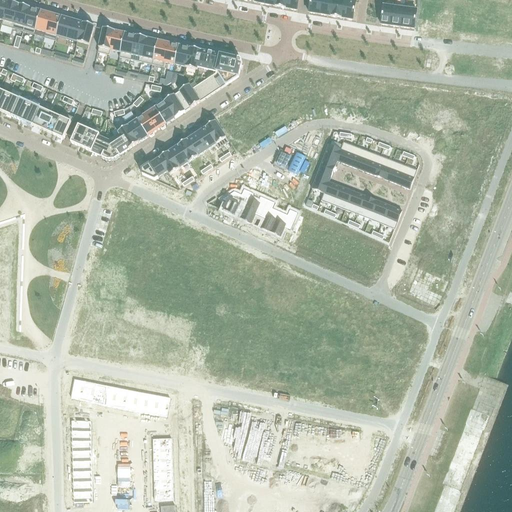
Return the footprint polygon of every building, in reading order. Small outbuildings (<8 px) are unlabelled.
[(9,2),(0,0),(0,20),(3,22),(4,22),(9,2)] [(276,0),(275,7),(286,9),(287,0),(276,0)] [(287,0),(286,9),(297,11),(299,0),(287,0)] [(311,0),(309,13),(321,15),(323,0),(311,0)] [(323,0),(321,15),(331,17),(333,0),(323,0)] [(333,0),(331,17),(342,19),(344,0),(333,0)] [(346,0),(344,0),(342,19),(353,20),(356,2),(346,0)] [(9,2),(4,22),(3,22),(2,26),(13,29),(20,5),(9,2)] [(30,8),(20,5),(13,29),(24,32),(30,8)] [(384,6),(381,25),(393,27),(395,8),(384,6)] [(41,11),(30,8),(24,32),(34,35),(41,11)] [(395,8),(393,27),(403,28),(406,9),(395,8)] [(406,9),(403,28),(414,29),(417,10),(406,9)] [(52,15),(41,11),(34,35),(45,38),(52,15)] [(62,18),(52,15),(45,38),(56,41),(57,37),(62,18)] [(511,24),(426,16),(425,29),(433,30),(433,32),(511,39),(511,24)] [(73,21),(62,18),(57,37),(68,40),(73,21)] [(84,24),(73,21),(68,40),(78,43),(84,24)] [(95,27),(84,24),(78,43),(77,47),(88,51),(95,27)] [(99,48),(98,53),(110,56),(111,51),(110,51),(115,32),(104,29),(99,48)] [(115,32),(110,51),(111,51),(121,53),(126,34),(115,32)] [(121,53),(120,58),(131,61),(136,37),(126,34),(121,53)] [(136,37),(131,61),(142,63),(147,39),(136,37)] [(147,39),(142,63),(153,66),(158,41),(147,39)] [(158,41),(153,66),(164,68),(165,63),(164,63),(169,44),(165,43),(164,41),(161,40),(159,42),(158,41)] [(169,44),(164,63),(165,63),(175,66),(180,46),(178,46),(178,44),(174,43),(173,45),(169,44)] [(180,46),(175,66),(186,68),(190,49),(180,46)] [(190,49),(186,68),(197,71),(198,68),(202,51),(190,49)] [(202,51),(198,68),(216,72),(220,55),(202,51)] [(220,55),(216,72),(216,73),(218,73),(226,86),(239,77),(242,63),(242,62),(242,61),(241,61),(241,60),(240,60),(220,55)] [(216,74),(213,77),(221,89),(226,86),(218,73),(216,73),(216,74)] [(14,74),(11,81),(15,83),(16,81),(17,82),(19,77),(14,74)] [(213,77),(208,80),(216,92),(221,89),(213,77)] [(208,80),(202,83),(211,96),(216,92),(208,80)] [(202,83),(197,86),(206,99),(211,96),(202,83)] [(180,92),(174,96),(185,112),(191,109),(201,102),(192,90),(190,86),(180,92)] [(197,86),(192,90),(201,102),(206,99),(197,86)] [(10,95),(0,90),(0,111),(2,113),(10,95)] [(20,100),(10,95),(2,113),(12,117),(20,100)] [(174,96),(165,102),(176,119),(185,112),(174,96)] [(22,122),(30,104),(20,100),(12,117),(22,122)] [(165,102),(156,108),(167,125),(176,119),(165,102)] [(33,126),(41,109),(30,104),(22,122),(33,126)] [(156,108),(146,114),(157,131),(161,129),(163,130),(166,128),(166,126),(167,125),(156,108)] [(43,131),(51,113),(41,109),(33,126),(43,131)] [(53,135),(61,118),(51,113),(43,131),(53,135)] [(137,120),(148,137),(149,136),(151,137),(154,135),(154,133),(157,131),(146,114),(137,120)] [(135,116),(125,123),(139,143),(148,137),(137,120),(135,116)] [(61,118),(53,135),(64,140),(72,123),(61,118)] [(81,122),(71,144),(82,148),(90,131),(92,126),(81,122)] [(216,122),(206,128),(217,144),(216,145),(219,149),(229,142),(216,122)] [(125,123),(116,129),(120,136),(120,135),(130,149),(139,143),(125,123)] [(206,128),(197,134),(208,150),(216,145),(217,144),(206,128)] [(90,131),(82,148),(92,153),(99,137),(100,135),(90,131)] [(197,134),(187,140),(198,157),(208,150),(197,134)] [(120,136),(110,142),(112,161),(115,161),(121,157),(120,156),(130,149),(120,135),(120,136)] [(99,137),(92,153),(103,157),(102,159),(108,161),(112,161),(110,142),(99,137)] [(187,140),(178,146),(189,163),(198,157),(187,140)] [(341,151),(337,162),(349,167),(356,148),(344,143),(341,150),(341,151)] [(178,146),(169,152),(180,169),(189,163),(178,146)] [(329,146),(320,168),(333,173),(337,162),(341,151),(341,150),(329,146)] [(356,148),(349,167),(361,171),(368,152),(356,148)] [(169,152),(160,159),(169,172),(168,172),(170,176),(180,169),(169,152)] [(368,152),(361,171),(373,176),(381,157),(368,152)] [(381,157),(373,176),(386,180),(393,162),(381,157)] [(160,159),(142,170),(143,175),(155,181),(156,180),(168,172),(169,172),(160,159)] [(393,162),(386,180),(398,185),(405,166),(393,162)] [(405,166),(398,185),(410,190),(417,171),(405,166)] [(320,168),(312,189),(324,194),(329,183),(333,173),(320,168)] [(258,180),(257,184),(262,187),(267,175),(262,172),(260,177),(258,180)] [(267,175),(262,187),(268,189),(273,177),(267,175)] [(273,177),(268,189),(273,192),(279,180),(273,177)] [(279,180),(273,192),(279,194),(284,182),(279,180)] [(284,182),(279,194),(284,197),(290,185),(284,182)] [(324,194),(321,201),(334,206),(341,188),(329,183),(324,194)] [(290,185),(284,197),(290,199),(295,187),(290,185)] [(295,187),(290,199),(295,202),(301,189),(295,187)] [(341,188),(334,206),(346,211),(353,192),(341,188)] [(301,189),(295,202),(301,204),(307,192),(301,189)] [(250,200),(251,200),(253,195),(245,191),(242,196),(235,193),(224,200),(228,202),(224,211),(235,216),(239,207),(246,210),(250,200)] [(353,192),(346,211),(358,216),(365,197),(353,192)] [(118,197),(115,210),(134,215),(136,206),(118,197)] [(365,197),(358,216),(370,220),(377,202),(365,197)] [(261,217),(268,201),(261,198),(259,204),(251,200),(250,200),(246,210),(241,219),(251,223),(255,214),(261,217)] [(271,232),(280,213),(272,210),(274,204),(268,201),(261,217),(266,219),(262,228),(271,232)] [(377,202),(370,220),(382,225),(390,206),(377,202)] [(390,206),(382,225),(395,230),(402,211),(390,206)] [(115,210),(112,221),(131,226),(134,215),(115,210)] [(288,217),(280,213),(271,232),(281,237),(285,227),(290,230),(297,214),(291,211),(288,217)] [(161,237),(169,221),(158,216),(151,232),(161,237)] [(112,221),(109,232),(128,237),(130,226),(131,226),(112,221)] [(171,241),(178,225),(169,221),(161,237),(171,241)] [(180,245),(187,229),(178,225),(171,241),(180,245)] [(445,227),(441,239),(460,246),(464,234),(445,227)] [(189,249),(196,233),(187,229),(180,245),(189,249)] [(109,232),(106,242),(125,247),(128,237),(109,232)] [(198,253),(206,237),(196,233),(189,249),(198,253)] [(208,257),(215,241),(206,237),(198,253),(208,257)] [(441,239),(436,250),(455,257),(460,246),(441,239)] [(217,262),(224,245),(215,241),(208,257),(217,262)] [(106,242),(103,252),(122,258),(125,247),(106,242)] [(226,266),(233,250),(224,245),(217,262),(226,266)] [(235,270),(243,254),(233,250),(226,266),(235,270)] [(424,259),(410,294),(436,306),(451,269),(455,257),(436,250),(432,261),(432,262),(424,259)] [(103,252),(100,263),(119,268),(122,258),(103,252)] [(246,274),(253,258),(243,254),(235,270),(246,274)] [(262,281),(269,265),(258,261),(251,277),(262,281)] [(100,263),(97,273),(116,279),(119,268),(100,263)] [(271,286),(278,269),(269,265),(262,281),(271,286)] [(280,290),(287,274),(278,269),(271,286),(280,290)] [(97,273),(94,284),(113,289),(116,279),(97,273)] [(289,294),(296,278),(287,274),(280,290),(289,294)] [(298,298),(306,282),(296,278),(289,294),(298,298)] [(308,302),(315,286),(306,282),(298,298),(308,302)] [(317,306),(324,290),(315,286),(308,302),(317,306)] [(93,287),(90,299),(109,304),(112,292),(93,287)] [(326,310),(333,294),(324,290),(317,306),(326,310)] [(335,314),(343,298),(333,294),(326,310),(335,314)] [(346,319),(353,303),(343,298),(335,314),(346,319)] [(90,299),(87,310),(106,315),(109,304),(90,299)] [(87,310),(84,321),(103,326),(106,315),(87,310)] [(84,321),(81,331),(100,337),(103,326),(84,321)] [(81,331),(78,342),(97,347),(100,337),(81,331)] [(124,340),(120,361),(130,363),(133,345),(134,345),(134,342),(124,340)] [(78,342),(75,353),(95,357),(97,347),(78,342)] [(133,345),(130,363),(140,365),(143,347),(134,345),(133,345)] [(143,347),(140,365),(150,367),(153,349),(143,347)] [(153,349),(150,367),(160,369),(163,351),(153,349)] [(173,353),(170,371),(179,373),(183,354),(183,355),(184,352),(173,349),(173,352),(173,353)] [(163,351),(160,369),(170,371),(173,353),(173,352),(163,351)] [(183,354),(179,373),(189,375),(190,375),(193,356),(183,355),(183,354)] [(213,357),(208,379),(209,379),(219,381),(222,362),(223,362),(223,359),(213,357)] [(232,364),(229,382),(239,384),(242,366),(243,363),(232,361),(232,364)] [(222,362),(219,381),(229,382),(232,364),(223,362),(222,362)] [(252,368),(248,386),(258,388),(262,370),(263,367),(252,365),(252,368)] [(242,366),(239,384),(248,386),(252,368),(242,366)] [(262,370),(258,388),(268,390),(272,372),(262,370)] [(282,374),(278,392),(288,394),(292,375),(292,376),(293,373),(282,370),(282,374)] [(272,372),(268,390),(278,392),(282,374),(272,372)] [(302,377),(298,396),(308,398),(312,376),(302,374),(301,377),(302,377)] [(292,375),(288,394),(298,396),(302,377),(301,377),(292,376),(292,375)] [(312,376),(308,398),(318,400),(323,378),(312,376)] [(75,380),(71,399),(82,401),(86,382),(75,380)] [(86,382),(82,401),(93,403),(96,384),(86,382)] [(96,384),(93,403),(103,405),(107,386),(96,384)] [(107,386),(103,405),(114,407),(117,388),(107,386)] [(117,388),(114,407),(124,410),(128,390),(117,388)] [(128,390),(124,410),(135,412),(139,392),(128,390)] [(139,392),(135,412),(146,414),(149,394),(139,392)] [(149,394),(146,414),(156,416),(160,396),(149,394)] [(160,396),(156,416),(167,418),(171,398),(160,396)] [(91,421),(71,421),(72,432),(91,431),(91,421)] [(91,431),(72,432),(72,442),(92,442),(91,431)] [(172,439),(153,439),(153,450),(173,450),(172,439)] [(92,442),(72,442),(72,452),(92,452),(92,442)] [(173,450),(153,450),(153,460),(173,460),(173,450)] [(92,452),(72,452),(72,462),(92,462),(92,452)] [(173,460),(153,460),(154,470),(173,470),(173,460)] [(92,462),(72,462),(73,473),(92,472),(92,462)] [(173,470),(154,470),(154,481),(174,480),(173,470)] [(92,472),(73,473),(73,483),(93,482),(92,472)] [(174,480),(154,481),(154,491),(174,490),(174,480)] [(93,482),(73,483),(73,493),(93,492),(93,482)] [(174,490),(154,491),(154,502),(174,501),(174,490)] [(93,492),(73,493),(74,504),(93,503),(93,492)]
